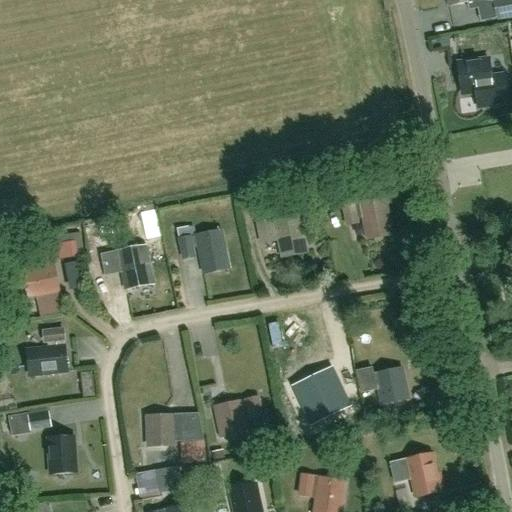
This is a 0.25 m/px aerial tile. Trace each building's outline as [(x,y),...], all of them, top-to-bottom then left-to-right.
[(511,0),(492,0),(493,2),(497,19),(497,21),(511,17),(511,0)] [(508,103),(505,76),(491,78),(491,77),(488,77),(485,59),(457,63),(461,95),(475,93),(477,108),(494,106),(494,105),(508,103)] [(511,110),(502,112),(504,123),(511,121),(511,110)] [(367,240),(393,235),(385,198),(343,206),(347,225),(358,223),(356,215),(362,214),(367,240)] [(136,213),(140,232),(161,227),(156,208),(136,213)] [(281,251),(306,246),(300,215),(274,221),(275,226),(270,227),(269,222),(257,224),(261,243),(273,241),(271,233),(277,232),(281,251)] [(191,238),(180,240),(183,259),(194,256),(193,248),(199,247),(202,267),(228,262),(222,231),(196,236),(197,241),(192,242),(191,238)] [(125,292),(152,286),(144,248),(102,256),(106,275),(121,272),(125,292)] [(35,270),(23,272),(17,274),(22,299),(59,291),(50,249),(31,253),(35,270)] [(154,297),(132,301),(136,319),(157,316),(154,297)] [(28,377),(36,376),(67,373),(65,347),(60,347),(59,342),(64,341),(63,330),(44,332),(45,343),(48,343),(48,349),(26,351),(28,377)] [(361,394),(379,391),(382,405),(408,400),(401,370),(373,376),(372,369),(357,372),(361,394)] [(306,382),(293,388),(308,419),(316,415),(318,421),(334,413),(326,397),(332,395),(335,401),(345,396),(336,378),(326,383),(329,388),(323,390),(321,386),(311,391),(306,382)] [(251,420),(262,418),(258,399),(216,408),(221,432),(229,430),(231,436),(248,432),(244,415),(250,414),(251,420)] [(23,431),(31,430),(50,426),(47,414),(21,419),(23,431)] [(174,416),(146,417),(146,447),(175,447),(175,443),(204,441),(199,415),(191,416),(180,416),(174,416)] [(50,476),(76,475),(75,438),(48,439),(50,476)] [(205,441),(180,443),(181,465),(206,463),(205,441)] [(441,491),(433,455),(390,464),(394,482),(406,480),(405,476),(411,475),(416,496),(441,491)] [(215,463),(203,466),(205,476),(218,474),(215,463)] [(188,486),(201,482),(197,468),(185,471),(188,486)] [(153,475),(156,490),(180,486),(177,471),(153,475)] [(302,476),(300,495),(316,497),(314,511),(340,511),(345,482),(302,476)] [(235,511),(261,511),(258,492),(232,497),(235,511)]
